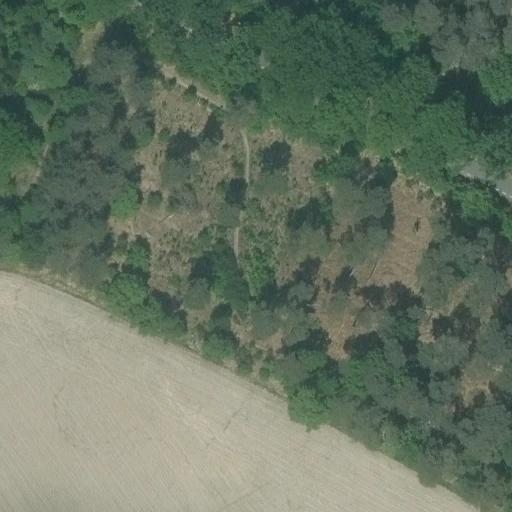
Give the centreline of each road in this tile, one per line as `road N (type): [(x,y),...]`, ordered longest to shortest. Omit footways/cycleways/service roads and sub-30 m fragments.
road 1 (unclassified): [(511,186),(152,0)]
road 2 (track): [(105,54),(28,221)]
